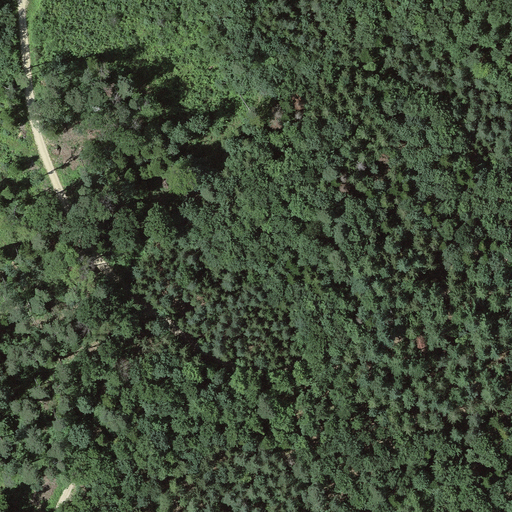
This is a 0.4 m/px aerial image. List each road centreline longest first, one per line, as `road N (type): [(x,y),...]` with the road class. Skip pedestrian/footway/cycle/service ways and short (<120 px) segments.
road 1 (track): [(511,254),(319,355),(265,368),(210,360),(145,304),(53,511)]
road 2 (track): [(18,0),(50,180),(98,267),(145,304)]
road 3 (track): [(511,93),(381,0)]
